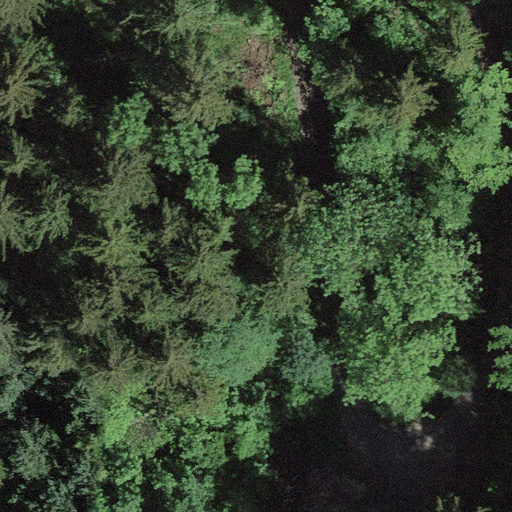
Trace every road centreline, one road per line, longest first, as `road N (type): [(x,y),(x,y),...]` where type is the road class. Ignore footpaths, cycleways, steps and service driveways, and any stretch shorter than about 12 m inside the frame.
road 1 (track): [(294,0),(357,401),(389,461),(450,445)]
road 2 (track): [(511,292),(496,362),(450,445)]
road 3 (track): [(475,0),(511,139)]
